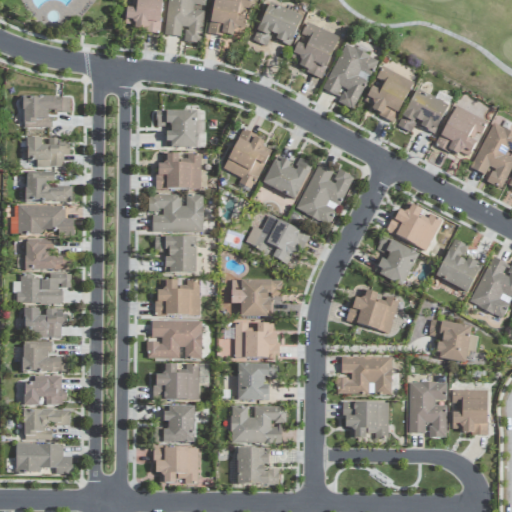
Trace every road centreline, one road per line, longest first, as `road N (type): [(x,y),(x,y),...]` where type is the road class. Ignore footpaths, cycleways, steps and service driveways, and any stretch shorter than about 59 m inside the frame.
road 1 (residential): [(107,489),(119,482),(124,89),(110,79),(97,89),(93,481),(107,489)]
road 2 (residential): [(511,230),(244,89),(69,62),(0,41)]
road 3 (residential): [(483,504),(107,499)]
road 4 (residential): [(313,500),(316,319),(330,271),(387,164)]
road 5 (residential): [(313,456),(444,457),(473,475),(483,504)]
